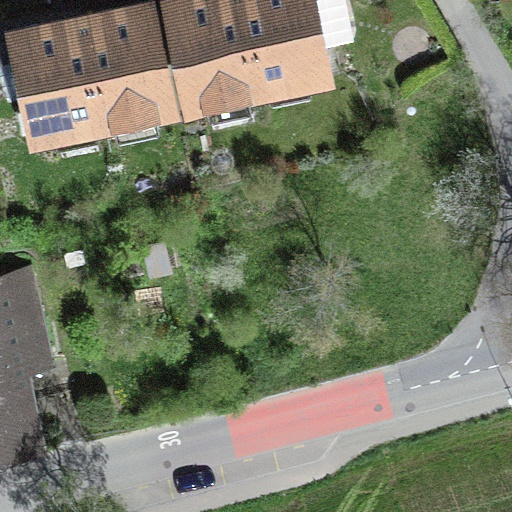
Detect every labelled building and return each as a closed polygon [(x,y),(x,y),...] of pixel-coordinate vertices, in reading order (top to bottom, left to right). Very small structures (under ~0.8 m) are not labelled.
[(190,99),(256,85),(238,0),(171,0),(169,1),(190,99)] [(306,0),(238,0),(256,85),(322,71),(306,0)] [(148,4),(81,19),(103,116),(170,102),(148,4)] [(14,33),(36,131),(103,116),(81,19),(14,33)] [(0,273),(0,436),(44,427),(12,271),(0,273)]
